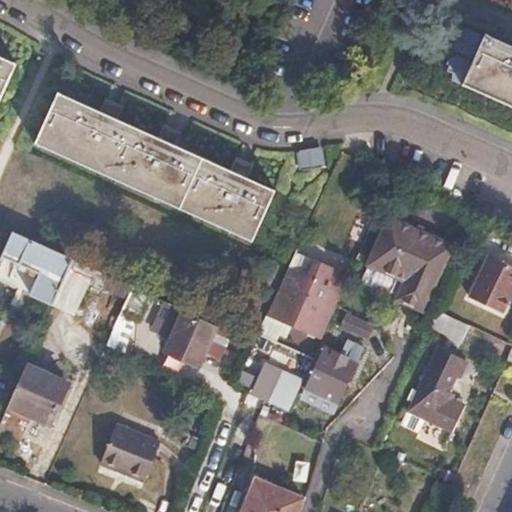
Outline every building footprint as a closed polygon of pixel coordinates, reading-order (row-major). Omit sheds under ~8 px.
[(511,48),(484,36),(462,83),(511,104),(511,48)] [(0,80),(8,64),(0,59),(0,80)] [(249,239),(269,190),(54,96),(34,145),(249,239)] [(320,146),(294,149),(296,166),(322,163),(320,146)] [(422,310),(450,246),(390,219),(369,264),(404,280),(397,299),(422,310)] [(504,258),(511,242),(487,230),(479,247),(504,258)] [(0,258),(0,282),(52,305),(72,260),(12,233),(0,258)] [(321,338),(348,278),(313,263),(293,254),(286,270),(265,315),(321,338)] [(501,311),(511,285),(511,266),(486,255),(468,297),(501,311)] [(72,260),(52,305),(88,321),(100,293),(114,298),(121,282),(72,260)] [(131,291),(119,319),(135,326),(148,299),(131,291)] [(164,354),(196,367),(214,329),(165,307),(160,317),(163,318),(160,326),(174,332),(164,354)] [(365,338),(371,323),(345,311),(339,326),(365,338)] [(463,323),(437,311),(430,327),(456,339),(463,323)] [(333,410),(354,361),(324,348),(305,390),(319,396),(317,403),(333,410)] [(450,431),(458,410),(446,403),(448,399),(441,395),(452,373),(459,375),(464,362),(435,350),(407,411),(426,420),(450,431)] [(69,380),(27,360),(8,399),(49,421),(69,380)] [(281,375),(268,405),(288,414),(301,384),(281,375)] [(426,420),(407,411),(401,426),(420,434),(426,420)] [(142,477),(157,439),(113,420),(97,459),(142,477)] [(294,511),(299,498),(255,480),(242,511),(294,511)]
